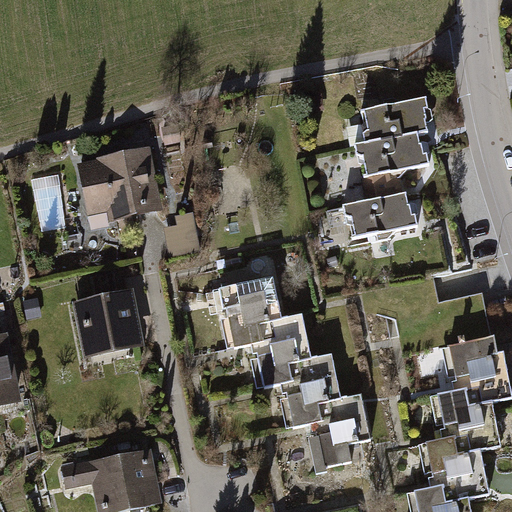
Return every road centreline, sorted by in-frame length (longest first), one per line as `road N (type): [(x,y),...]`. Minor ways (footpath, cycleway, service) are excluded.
road 1 (residential): [(151,275),(196,511)]
road 2 (residential): [(511,218),(483,102),(476,0)]
